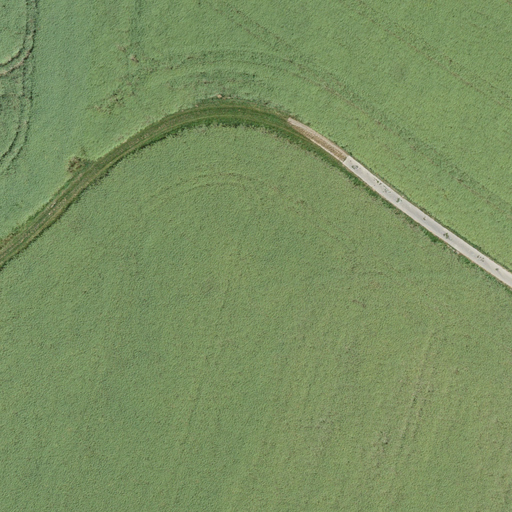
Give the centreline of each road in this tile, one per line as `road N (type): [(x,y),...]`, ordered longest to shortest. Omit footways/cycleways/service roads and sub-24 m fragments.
road 1 (track): [(0,259),(39,232),(87,173),(142,127),(202,106),(260,103),(308,120),(357,153)]
road 2 (track): [(511,268),(357,153)]
